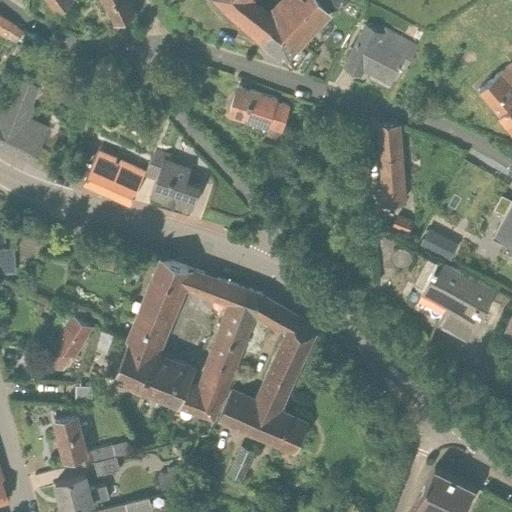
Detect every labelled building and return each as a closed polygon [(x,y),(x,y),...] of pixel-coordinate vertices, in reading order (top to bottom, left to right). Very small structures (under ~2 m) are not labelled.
[(49,0),(57,10),(71,0),(49,0)] [(108,0),(119,21),(137,12),(130,0),(108,0)] [(220,0),(230,10),(261,37),(272,27),(274,25),(278,21),(301,0),(220,0)] [(274,25),(272,27),(291,42),(296,46),(297,45),(331,12),(322,0),(301,0),(278,21),(274,25)] [(0,34),(6,39),(7,38),(15,43),(23,31),(15,25),(15,24),(0,15),(0,34)] [(366,24),(346,62),(361,71),(364,66),(390,80),(398,66),(405,70),(418,46),(384,28),(381,32),(366,24)] [(272,27),(261,37),(296,67),(306,55),(297,45),(296,46),(291,42),(272,27)] [(511,60),(494,76),(479,89),(511,126),(511,60)] [(230,110),(249,116),(269,123),(269,122),(281,126),(289,104),(276,99),(276,97),(238,84),(230,110)] [(0,141),(30,157),(44,129),(64,139),(71,126),(42,111),(36,123),(2,106),(0,110),(0,141)] [(399,122),(380,121),(385,202),(404,201),(399,122)] [(84,181),(131,201),(144,173),(146,167),(99,146),(84,181)] [(201,184),(187,179),(192,166),(170,157),(172,153),(156,148),(147,168),(146,167),(144,173),(156,177),(151,192),(193,207),(201,184)] [(501,195),(494,208),(503,213),(510,200),(501,195)] [(511,241),(511,202),(496,232),(511,241)] [(397,213),(392,225),(409,232),(414,220),(397,213)] [(428,246),(436,231),(428,226),(419,242),(428,246)] [(0,246),(0,261),(11,260),(10,246),(0,246)] [(132,338),(162,350),(187,288),(199,292),(205,272),(189,266),(163,256),(132,338)] [(439,320),(471,337),(495,291),(438,261),(422,291),(447,305),(439,320)] [(215,421),(257,315),(255,314),(264,293),(262,292),(238,284),(218,277),(212,298),(225,303),(198,382),(190,379),(180,403),(176,401),(174,405),(179,407),(215,421)] [(290,328),(275,319),(285,306),(264,293),(255,314),(257,315),(284,330),(256,395),(256,394),(233,384),(217,418),(292,452),(306,421),(279,409),(316,328),(316,327),(315,326),(314,325),(297,314),(290,328)] [(75,356),(93,326),(74,314),(47,357),(65,368),(67,364),(69,365),(73,358),(71,357),(72,354),(75,356)] [(196,363),(162,350),(132,338),(116,379),(174,405),(176,401),(180,403),(190,379),(196,363)] [(75,414),(56,419),(65,458),(76,455),(78,465),(94,461),(116,455),(130,452),(127,439),(84,450),(75,414)] [(116,455),(94,461),(98,475),(120,469),(116,455)] [(175,484),(178,484),(181,476),(178,465),(168,468),(169,471),(157,474),(162,491),(175,487),(175,484)] [(461,511),(475,486),(435,466),(411,511),(461,511)] [(85,473),(56,481),(63,510),(94,503),(93,501),(109,497),(106,484),(89,488),(85,473)] [(141,498),(134,500),(90,511),(143,511),(144,511),(141,498)]
